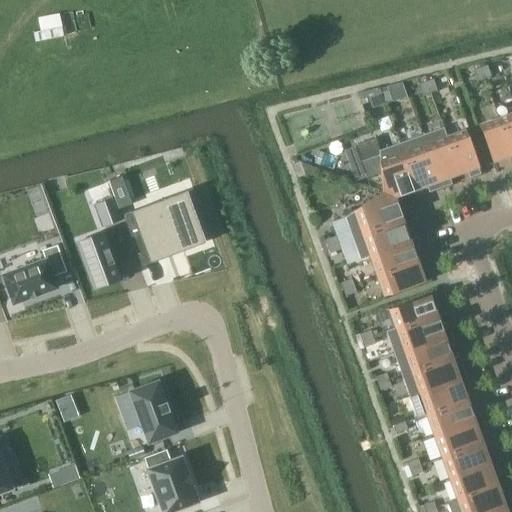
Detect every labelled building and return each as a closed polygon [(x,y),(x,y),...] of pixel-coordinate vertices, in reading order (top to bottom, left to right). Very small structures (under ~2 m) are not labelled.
[(480,68),(484,79),(491,77),(487,65),(480,68)] [(484,79),(480,68),(474,70),(478,81),(484,79)] [(433,79),(426,81),(430,92),(437,90),(433,79)] [(430,92),(426,81),(419,84),(424,95),(430,92)] [(389,90),(382,92),(386,104),(393,101),(389,90)] [(382,92),(369,97),(373,108),(386,104),(382,92)] [(511,113),(499,118),(511,155),(511,113)] [(493,163),(511,156),(511,155),(499,118),(479,125),(493,163)] [(450,179),(460,175),(446,137),(443,127),(421,135),(440,189),(452,184),(450,179)] [(466,130),(446,137),(460,175),(468,173),(470,178),(481,174),(479,169),(479,168),(466,130)] [(429,193),(440,189),(421,135),(400,143),(417,191),(427,187),(429,193)] [(379,150),(384,191),(396,198),(417,191),(400,143),(379,150)] [(119,209),(132,204),(122,176),(108,181),(119,209)] [(396,198),(384,191),(345,217),(352,238),(403,219),(396,199),(396,198)] [(124,214),(123,214),(124,217),(125,217),(139,253),(137,254),(142,266),(143,266),(143,264),(139,255),(147,252),(150,261),(168,255),(199,243),(203,242),(201,237),(185,193),(125,215),(124,214)] [(122,220),(114,197),(93,205),(102,227),(122,220)] [(360,260),(369,257),(369,256),(417,239),(413,227),(407,229),(403,219),(352,238),(360,260)] [(104,233),(76,243),(93,289),(121,279),(114,262),(113,262),(108,250),(110,249),(104,233)] [(325,240),(328,246),(339,242),(336,236),(325,240)] [(369,257),(377,277),(419,262),(415,252),(421,250),(417,239),(369,256),(369,257)] [(339,242),(328,246),(330,253),(341,249),(339,242)] [(2,275),(13,304),(57,288),(52,277),(66,272),(57,245),(42,251),(45,259),(2,275)] [(421,270),(419,262),(377,277),(384,296),(426,281),(425,281),(431,279),(427,268),(421,270)] [(341,283),(343,289),(354,285),(352,279),(341,283)] [(354,285),(343,289),(345,296),(357,292),(354,285)] [(388,309),(395,329),(437,314),(434,306),(440,304),(436,293),(430,295),(430,294),(388,309)] [(386,332),(393,353),(451,333),(447,321),(441,323),(437,314),(395,329),(386,332)] [(357,335),(355,335),(357,342),(361,341),(373,337),(370,330),(359,334),(357,335)] [(401,375),(453,357),(449,347),(455,345),(451,333),(393,353),(401,375)] [(361,341),(357,342),(360,349),(362,349),(364,348),(375,344),(373,337),(361,341)] [(401,375),(409,396),(466,376),(462,364),(456,366),(453,357),(401,375)] [(374,377),(377,384),(388,380),(386,373),(374,377)] [(426,414),(468,399),(464,390),(470,388),(466,376),(409,396),(417,419),(426,415),(426,414)] [(388,380),(377,384),(379,391),(390,387),(388,380)] [(158,381),(129,392),(148,443),(176,433),(158,381)] [(434,436),(481,419),(477,407),(471,409),(468,399),(426,414),(426,415),(434,436)] [(391,419),(394,426),(405,422),(403,415),(391,419)] [(441,458),(483,442),(480,432),(486,430),(481,419),(434,436),(441,458)] [(394,426),(390,427),(392,434),(408,429),(405,422),(394,426)] [(441,458),(449,479),(497,462),(493,450),(487,452),(483,442),(441,458)] [(197,501),(181,458),(181,456),(179,457),(170,461),(166,450),(144,458),(148,469),(146,469),(147,471),(162,511),(169,511),(196,502),(196,503),(198,502),(197,500),(197,501)] [(404,463),(403,464),(405,471),(421,465),(418,458),(404,463)] [(0,489),(10,486),(0,459),(0,489)] [(457,500),(499,485),(495,475),(501,473),(497,462),(449,479),(457,500)] [(421,465),(405,471),(408,478),(409,477),(423,472),(421,465)] [(490,511),(511,504),(511,503),(508,493),(502,495),(499,485),(457,500),(447,504),(450,511),(490,511)] [(422,511),(424,511),(434,508),(432,502),(420,506),(422,511)]
